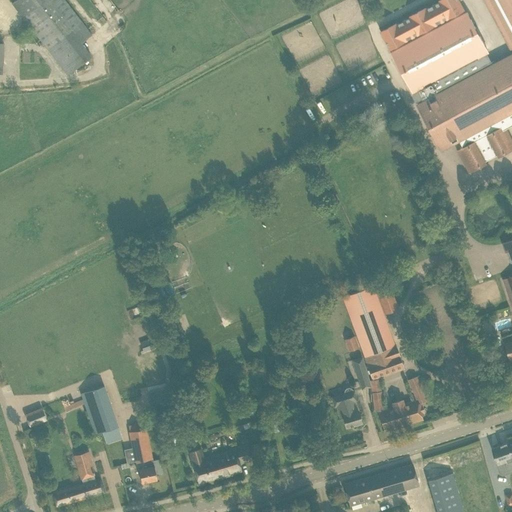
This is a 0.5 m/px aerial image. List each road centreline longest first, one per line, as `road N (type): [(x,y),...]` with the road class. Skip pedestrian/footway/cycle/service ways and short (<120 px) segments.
road 1 (track): [(0,178),(334,0)]
road 2 (tertiary): [(163,511),(511,415)]
road 3 (unknown): [(468,243),(415,272),(395,319),(408,363),(449,394),(456,421)]
